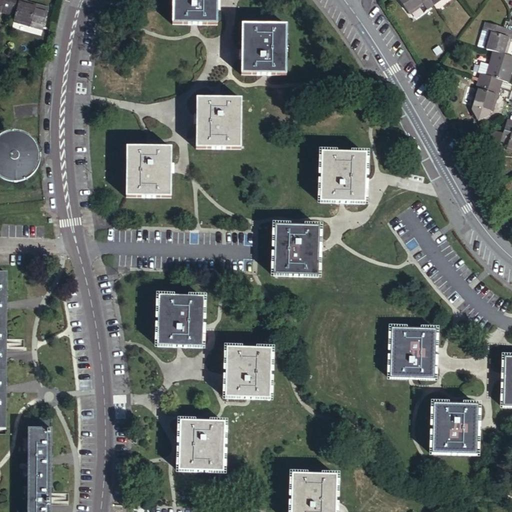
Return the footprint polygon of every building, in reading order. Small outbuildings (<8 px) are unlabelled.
[(9,0),(8,7),(13,9),(12,16),(39,23),(45,0),(43,0),(9,0)] [(219,0),(172,0),(172,25),(195,25),(219,25),(220,5),(219,0)] [(430,8),(435,4),(432,0),(403,0),(411,11),(425,1),(430,8)] [(480,44),(488,47),(500,51),(507,30),(502,29),(504,21),(482,14),(480,21),(486,23),(480,44)] [(289,26),(243,25),(243,55),(243,74),(264,74),(289,74),(289,26)] [(438,42),(432,47),(438,54),(444,48),(438,42)] [(475,63),(472,72),(495,79),(498,71),(505,73),(511,54),(500,51),(488,47),(482,65),(475,63)] [(495,79),(472,72),(464,95),(468,96),(487,102),(488,102),(495,79)] [(487,102),(468,96),(466,102),(469,107),(480,111),(485,109),(487,102)] [(219,99),(198,99),(198,119),(198,148),(242,148),(242,99),(219,99)] [(473,115),(480,111),(469,107),(473,115)] [(511,114),(509,113),(505,127),(503,135),(511,137),(509,143),(511,144),(511,114)] [(503,135),(505,127),(497,125),(491,128),(489,136),(491,142),(500,144),(503,135)] [(23,137),(16,135),(10,135),(4,137),(0,138),(0,182),(5,185),(11,186),(17,186),(23,185),(28,182),(33,178),(37,172),(39,167),(39,160),(39,154),(36,149),(33,143),(28,139),(23,137)] [(500,144),(491,142),(497,154),(500,144)] [(127,148),(127,200),(172,200),(172,170),(172,148),(150,148),(127,148)] [(320,148),(319,203),(367,204),(368,149),(320,148)] [(279,224),(278,274),(321,275),(321,248),(321,225),(279,224)] [(0,275),(0,429),(7,429),(8,276),(0,275)] [(163,295),(162,345),(181,345),(206,345),(206,295),(163,295)] [(393,328),(390,378),(435,380),(437,331),(393,328)] [(230,379),(230,396),(276,396),(277,346),(231,345),(230,379)] [(511,357),(503,357),(500,407),(511,407),(511,357)] [(436,404),(434,454),(478,455),(480,406),(436,404)] [(182,422),(180,471),(225,472),(227,423),(205,422),(182,422)] [(51,511),(53,430),(29,430),(28,511),(51,511)] [(293,475),(291,511),(336,511),(336,507),(337,476),(293,475)]
